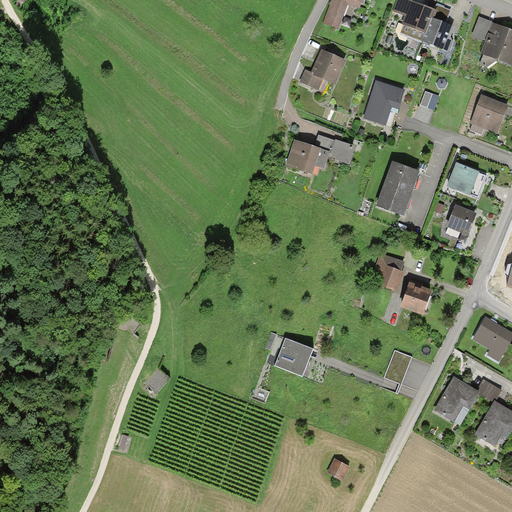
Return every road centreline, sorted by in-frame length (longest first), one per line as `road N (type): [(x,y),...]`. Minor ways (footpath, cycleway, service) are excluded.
road 1 (track): [(81,511),(157,309),(115,199),(5,0)]
road 2 (track): [(288,114),(267,170),(220,248),(169,306)]
road 3 (track): [(148,270),(169,306),(173,378),(142,460)]
road 4 (residential): [(386,464),(474,292)]
road 5 (residential): [(321,0),(279,97),(288,114)]
